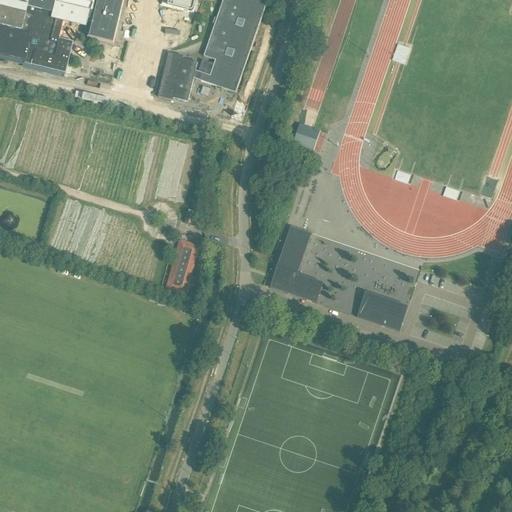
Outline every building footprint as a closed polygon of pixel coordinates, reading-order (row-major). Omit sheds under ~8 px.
[(0,0),(0,54),(26,61),(26,59),(32,61),(31,65),(66,74),(68,64),(70,49),(161,72),(179,0),(0,0)] [(193,81),(243,91),(262,0),(221,0),(209,60),(201,58),(200,60),(168,53),(159,96),(189,102),(193,81)] [(393,60),(406,64),(411,48),(398,44),(393,60)] [(300,125),(293,144),(312,150),(318,132),(300,125)] [(456,199),(459,191),(447,187),(445,195),(456,199)] [(270,288),(317,304),(323,284),(298,275),(298,274),(312,234),(291,227),(270,288)] [(177,254),(166,291),(185,296),(199,247),(187,244),(184,256),(177,254)] [(408,307),(365,293),(357,318),(400,332),(408,307)]
